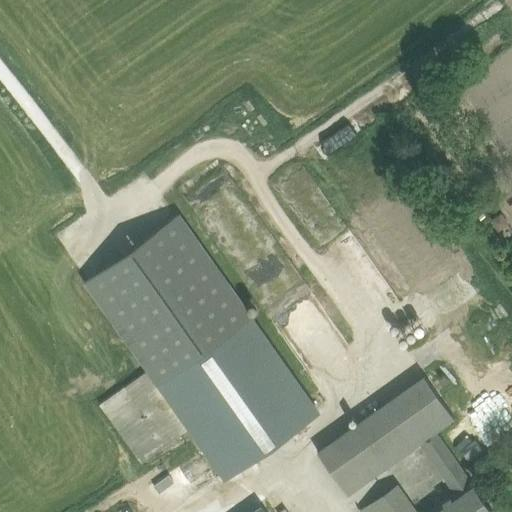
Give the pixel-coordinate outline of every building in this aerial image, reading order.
[(83,280),(146,368),(157,384),(225,479),(245,465),(318,414),(321,411),(254,315),(180,212),(176,214),(86,279),(83,280)] [(492,220),(499,230),(508,223),(501,213),(492,220)] [(141,463),(188,429),(146,371),(99,405),(141,463)] [(419,444),(454,493),(471,480),(436,431),(454,418),(424,375),(317,450),(348,494),(419,444)] [(493,511),(471,480),(454,493),(426,511),(493,511)] [(267,497),(276,511),(286,511),(274,492),(267,497)]
